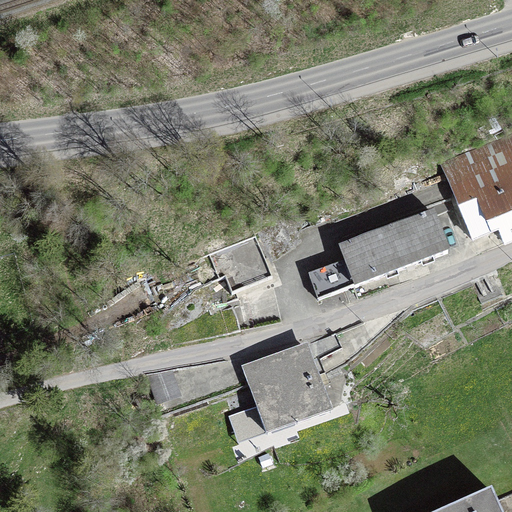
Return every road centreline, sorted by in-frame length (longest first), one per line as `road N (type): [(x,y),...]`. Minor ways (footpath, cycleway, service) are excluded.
road 1 (residential): [(511,250),(334,320),(0,401)]
road 2 (secondary): [(0,141),(228,106),(511,24)]
